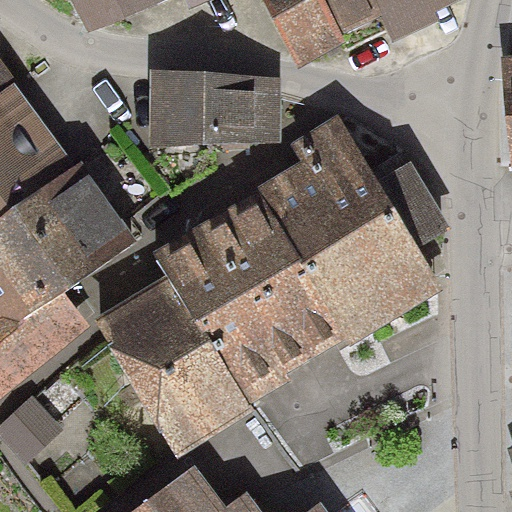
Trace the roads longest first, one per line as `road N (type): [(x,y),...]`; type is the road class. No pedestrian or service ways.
road 1 (residential): [(0,0),(65,46),(283,78),(478,119)]
road 2 (tertiary): [(482,511),(479,229)]
road 3 (tertiary): [(478,119),(497,0)]
